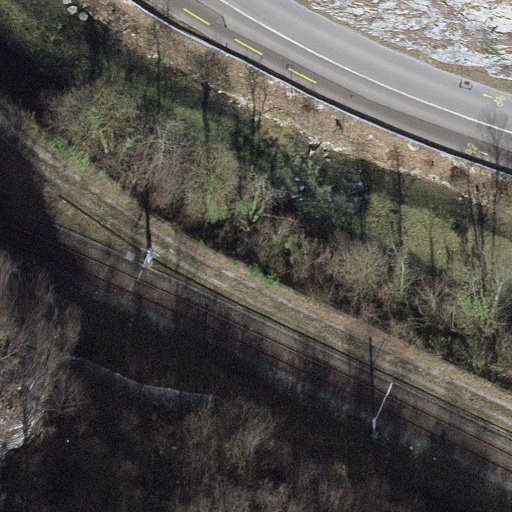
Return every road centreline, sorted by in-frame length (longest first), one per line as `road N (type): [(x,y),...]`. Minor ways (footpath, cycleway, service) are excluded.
road 1 (track): [(0,123),(157,235),(511,401)]
road 2 (primary): [(220,0),(354,72),(511,132)]
